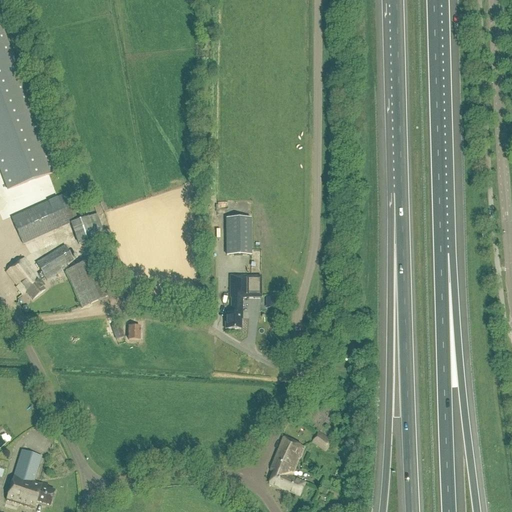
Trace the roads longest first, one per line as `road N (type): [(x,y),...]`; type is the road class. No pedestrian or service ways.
road 1 (unclassified): [(251,484),(301,388),(295,333),(315,231),(318,0)]
road 2 (motorway): [(402,194),(382,511)]
road 3 (motorway): [(402,194),(411,511)]
road 4 (motorway): [(443,296),(434,0)]
road 5 (secondary): [(511,269),(493,0)]
road 6 (unclassified): [(97,502),(33,356),(0,307)]
road 7 (motorway): [(476,511),(457,346),(443,296)]
road 8 (motorway): [(450,511),(443,296)]
road 9 (motorway): [(396,0),(402,194)]
road 10 (unclassified): [(97,502),(172,474),(251,484)]
